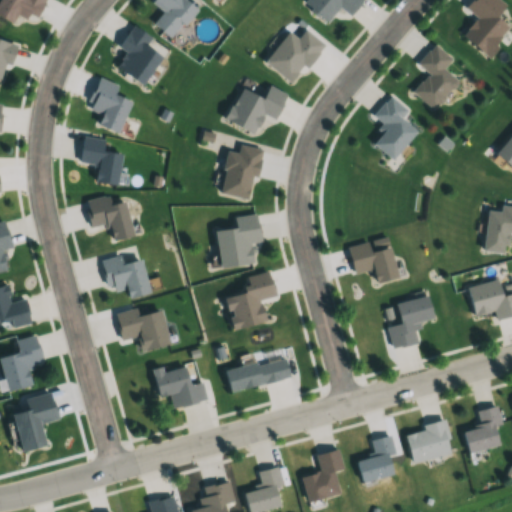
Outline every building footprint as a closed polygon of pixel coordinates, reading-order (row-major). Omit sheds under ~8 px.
[(43,0),(0,0),(0,16),(11,22),(16,12),(35,21),(43,0)] [(168,37),(198,6),(191,0),(152,0),(151,1),(162,12),(152,22),(168,37)] [(304,0),(302,3),(325,22),(338,7),(348,16),(361,0),(304,0)] [(505,5),(498,0),(470,0),(464,7),(476,17),(461,34),(484,55),(509,29),(495,16),(505,5)] [(115,67),(140,85),(161,56),(144,45),(149,37),(132,25),(117,46),(126,52),(115,67)] [(286,31),(262,62),(291,84),(322,44),(303,29),(296,38),(286,31)] [(0,39),(0,82),(12,43),(0,39)] [(431,110),(457,83),(442,68),(450,59),(434,44),(415,64),(427,74),(411,91),(431,110)] [(100,114),(96,125),(117,133),(129,101),(113,95),(117,85),(97,76),(85,108),(100,114)] [(239,88),(223,121),(252,135),(262,114),(274,119),(285,94),(267,85),(261,99),(239,88)] [(415,131),(399,117),(406,110),(389,95),(371,115),(384,127),(370,143),(389,160),(415,131)] [(511,132),(494,154),(511,170),(511,132)] [(104,139),(81,136),(78,162),(95,164),(92,182),(115,185),(120,154),(102,151),(104,139)] [(220,195),(252,198),(257,148),(237,146),(237,153),(224,152),(220,195)] [(89,226),(107,223),(110,240),(131,236),(124,200),(110,202),(109,195),(84,199),(89,226)] [(214,231),(219,268),(252,263),(249,242),(258,241),(255,214),(232,217),(234,228),(214,231)] [(0,271),(6,271),(1,249),(8,248),(2,220),(0,220),(0,271)] [(352,274),(371,270),(373,283),(395,278),(389,247),(368,252),(366,242),(346,246),(352,274)] [(108,292),(124,289),(126,298),(147,294),(140,259),(121,263),(120,255),(101,259),(108,292)] [(230,330),(263,322),(258,299),(272,295),(267,271),(241,277),(245,292),(223,298),(230,330)] [(495,319),(511,315),(511,292),(500,295),(497,279),(466,286),(472,315),(493,310),(495,319)] [(11,327),(28,324),(24,298),(9,301),(7,285),(0,285),(0,320),(9,319),(11,327)] [(417,343),(413,323),(431,319),(426,296),(394,303),(398,325),(386,327),(391,348),(417,343)] [(138,352),(168,345),(160,310),(137,316),(135,307),(113,313),(120,340),(134,337),(138,352)] [(0,371),(4,391),(29,385),(24,366),(40,363),(34,335),(14,340),(16,353),(0,356),(0,371)] [(288,378),(284,357),(222,371),(227,392),(288,378)] [(157,397),(169,395),(171,408),(205,400),(201,383),(188,385),(184,368),(152,375),(157,397)] [(479,426),(461,430),(466,452),(497,446),(492,426),(500,424),(496,406),(476,411),(479,426)] [(420,425),(422,430),(403,434),(410,463),(450,453),(442,420),(420,425)] [(360,483),(391,475),(386,456),(394,454),(389,435),(369,441),(373,456),(354,461),(360,483)] [(318,472),(300,476),(306,502),(338,494),(332,470),(341,469),(337,449),(314,454),(318,472)] [(256,471),(260,486),(241,490),(246,511),(253,511),(279,506),(274,487),(280,485),(275,467),(256,471)] [(223,511),(222,503),(232,501),(228,481),(202,486),(204,496),(197,497),(199,508),(188,510),(188,511),(223,511)] [(175,511),(171,495),(146,501),(148,511),(175,511)]
